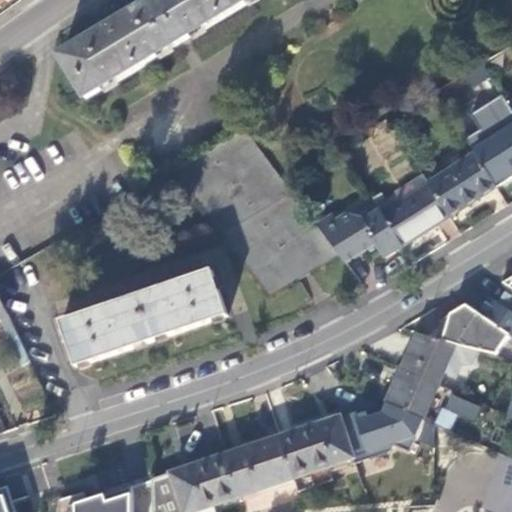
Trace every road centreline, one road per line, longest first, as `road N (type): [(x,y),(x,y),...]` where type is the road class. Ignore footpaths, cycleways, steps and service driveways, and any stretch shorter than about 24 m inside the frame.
road 1 (residential): [(511,232),(373,319),(307,350),(0,457)]
road 2 (unknown): [(96,168),(332,0)]
